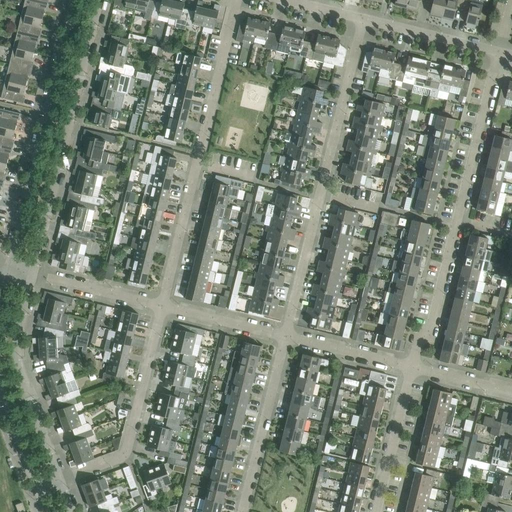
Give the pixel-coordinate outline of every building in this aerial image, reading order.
[(25,0),(22,14),(42,19),(45,9),(47,9),(48,3),(36,0),(25,0)] [(114,0),(114,5),(135,10),(137,0),(114,0)] [(137,0),(135,10),(145,13),(144,19),(150,21),(155,1),(148,0),(137,0)] [(155,1),(151,18),(154,19),(158,20),(168,22),(169,18),(173,0),(161,0),(161,3),(155,1)] [(184,30),(185,26),(189,10),(183,9),(184,0),(179,0),(179,1),(173,0),(169,18),(175,20),(174,25),(175,27),(184,30)] [(189,10),(185,26),(190,28),(192,27),(193,24),(203,27),(208,8),(202,7),(203,2),(198,0),(195,11),(195,10),(195,12),(189,10)] [(407,0),(406,8),(418,11),(420,0),(407,0)] [(430,0),(433,1),(430,14),(442,17),(445,0),(430,0)] [(445,0),(442,17),(453,19),(456,6),(463,8),(464,0),(445,0)] [(464,0),(463,8),(469,9),(466,22),(477,25),(482,6),(470,3),(471,0),(464,0)] [(208,8),(203,27),(214,29),(220,6),(215,4),(213,10),(208,8)] [(17,31),(40,36),(41,30),(40,30),(42,19),(22,14),(17,31)] [(236,41),(242,43),(243,40),(254,42),(255,38),(259,21),(248,18),(245,28),(239,26),(237,37),(236,41)] [(270,23),(259,21),(255,38),(266,40),(264,48),(270,50),(274,34),(268,32),(270,23)] [(153,33),(161,35),(163,29),(155,26),(153,33)] [(289,50),(294,29),(283,26),(281,36),(274,34),(270,50),(288,54),(289,50)] [(303,41),(305,32),(294,29),(289,50),(300,52),(299,56),(305,58),(309,42),(303,41)] [(13,48),(34,53),(36,42),(38,43),(40,36),(17,31),(13,48)] [(146,37),(129,33),(128,39),(145,43),(146,37)] [(323,62),(329,38),(318,35),(316,44),(309,42),(305,58),(323,62)] [(108,53),(126,57),(129,47),(128,46),(130,40),(121,38),(119,44),(105,41),(104,46),(109,47),(108,53)] [(347,49),(338,47),(340,40),(329,38),(323,62),(335,65),(342,67),(347,49)] [(9,65),(32,70),(33,64),(31,63),(34,53),(13,48),(9,65)] [(368,73),(368,70),(379,72),(385,51),(373,48),(372,55),(366,53),(366,52),(361,72),(368,73)] [(393,63),(396,54),(385,51),(379,72),(378,76),(396,80),(400,64),(393,63)] [(175,63),(181,64),(198,69),(201,58),(196,56),(178,52),(175,63)] [(111,65),(109,72),(130,77),(130,76),(133,75),(134,69),(132,67),(124,65),(126,57),(108,53),(106,59),(101,57),(100,63),(111,65)] [(400,64),(396,80),(402,82),(413,84),(419,60),(408,57),(406,66),(400,64)] [(428,71),(431,62),(419,60),(413,84),(424,87),(431,89),(435,73),(428,71)] [(198,69),(181,64),(179,75),(196,79),(198,69)] [(5,81),(26,86),(28,76),(30,76),(32,70),(9,65),(5,81)] [(431,89),(429,96),(436,98),(438,90),(448,93),(450,85),(454,68),(443,65),(443,66),(441,75),(435,73),(431,89)] [(454,68),(450,85),(461,88),(459,95),(466,97),(470,81),(463,80),(466,71),(454,68)] [(97,75),(95,80),(101,81),(99,87),(118,92),(125,93),(127,94),(131,77),(130,77),(109,72),(108,78),(98,75),(97,75)] [(196,79),(179,75),(176,85),(193,90),(196,79)] [(302,75),(300,81),(307,83),(309,76),(302,75)] [(26,86),(5,81),(1,98),(24,104),(25,97),(23,97),(26,86)] [(193,90),(176,85),(171,84),(169,95),(174,96),(191,100),(193,90)] [(91,97),(102,99),(101,106),(120,111),(125,93),(118,92),(99,87),(98,93),(93,91),(91,97)] [(298,98),(326,105),(328,100),(321,98),(323,92),(304,87),(301,96),(299,95),(298,98)] [(501,89),(498,101),(504,103),(506,99),(507,91),(501,89)] [(466,97),(459,95),(457,102),(461,103),(461,105),(464,105),(466,97)] [(191,100),(174,96),(171,106),(188,111),(191,100)] [(393,97),(391,103),(399,105),(400,99),(393,97)] [(300,102),(298,111),(317,115),(319,109),(325,111),(326,105),(298,98),(297,101),(300,102)] [(385,105),(365,100),(364,106),(357,105),(356,110),(362,112),(382,117),(385,117),(385,114),(383,114),(385,105)] [(88,109),(87,114),(92,116),(90,123),(105,126),(109,127),(111,119),(118,121),(120,111),(101,106),(99,112),(89,109),(88,109)] [(188,111),(171,106),(169,117),(186,121),(188,111)] [(19,121),(21,114),(0,108),(0,126),(15,130),(17,120),(19,121)] [(292,122),(321,129),(322,123),(316,121),(317,115),(298,111),(296,119),(293,119),(292,122)] [(382,117),(362,112),(361,118),(355,116),(353,122),(382,129),(383,126),(380,125),(382,117)] [(429,125),(453,130),(455,120),(431,114),(428,124),(429,125)] [(186,121),(169,117),(166,127),(183,132),(186,121)] [(294,125),(292,134),(311,139),(313,133),(319,134),(321,129),(292,122),(291,125),(294,125)] [(382,129),(353,122),(352,127),(358,129),(357,135),(376,140),(378,131),(381,132),(382,129)] [(426,135),(450,141),(453,130),(429,125),(426,135)] [(12,141),(15,130),(0,126),(0,144),(13,147),(14,141),(12,141)] [(180,142),(183,132),(166,127),(164,136),(157,135),(155,136),(154,141),(175,145),(176,141),(180,142)] [(84,147),(103,152),(105,141),(115,144),(117,137),(94,131),(92,137),(82,135),(81,140),(86,141),(84,147)] [(492,146),(509,151),(511,151),(511,133),(502,131),(500,137),(495,136),(493,141),(492,146)] [(286,145),(315,152),(316,146),(310,145),(311,139),(292,134),(290,143),(287,142),(286,145)] [(421,145),(423,145),(447,151),(450,141),(426,135),(423,134),(421,145)] [(349,140),(348,145),(376,152),(377,149),(374,149),(376,140),(357,135),(355,141),(349,140)] [(0,144),(0,162),(7,164),(9,153),(11,154),(13,147),(0,144)] [(391,144),(388,155),(394,157),(396,145),(391,144)] [(288,148),(286,157),(306,162),(307,156),(314,157),(315,152),(286,145),(286,148),(288,148)] [(376,152),(348,145),(346,151),(353,152),(351,158),(370,163),(373,154),(375,155),(376,152)] [(427,158),(445,162),(447,151),(423,145),(421,156),(427,158)] [(151,164),(170,168),(174,169),(174,168),(176,158),(173,157),(174,151),(156,146),(151,164)] [(489,157),(507,161),(509,151),(492,146),(489,157)] [(78,151),(77,157),(88,160),(87,166),(99,168),(103,169),(108,171),(110,164),(106,163),(109,153),(103,152),(84,147),(83,153),(78,151)] [(281,165),(281,168),(309,175),(311,170),(306,168),(304,168),(306,162),(286,157),(284,166),(281,165)] [(487,167),(492,168),(511,173),(511,171),(511,162),(507,161),(489,157),(487,167)] [(370,176),(371,173),(368,172),(369,168),(370,163),(351,158),(350,165),(343,163),(342,168),(342,169),(370,176)] [(425,168),(442,172),(443,168),(445,162),(427,158),(425,168)] [(149,174),(171,180),(174,169),(170,168),(151,164),(150,168),(149,174)] [(85,172),(74,169),(72,174),(77,176),(76,181),(94,186),(100,187),(103,177),(101,176),(103,169),(99,168),(87,166),(86,168),(85,172)] [(511,173),(492,168),(487,167),(486,168),(484,178),(502,182),(503,177),(511,179),(511,173)] [(275,179),(274,184),(295,189),(299,190),(300,186),(302,179),(308,181),(309,175),(281,168),(280,171),(283,172),(281,180),(275,179)] [(422,179),(440,183),(442,172),(425,168),(422,179)] [(370,176),(342,169),(340,174),(347,176),(345,182),(360,186),(371,188),(373,179),(370,178),(370,176)] [(146,185),(152,186),(169,190),(171,180),(149,174),(146,185)] [(214,182),(211,193),(228,198),(237,200),(239,189),(241,188),(243,182),(220,176),(218,183),(214,182)] [(499,193),(502,182),(484,178),(482,188),(499,193)] [(422,179),(420,189),(437,193),(440,183),(422,179)] [(69,186),(68,191),(69,191),(82,194),(80,201),(102,206),(104,199),(98,198),(92,196),(94,186),(76,181),(75,187),(69,186)] [(152,186),(149,197),(166,201),(169,190),(152,186)] [(410,198),(412,198),(435,204),(437,193),(420,189),(412,187),(410,198)] [(482,188),(479,199),(497,203),(499,193),(482,188)] [(384,205),(389,206),(398,208),(399,202),(391,200),(392,193),(387,192),(384,205)] [(211,193),(209,204),(226,208),(228,198),(211,193)] [(272,202),(272,205),(300,212),(302,206),(295,205),(297,198),(295,198),(296,195),(290,194),(289,196),(277,194),(275,203),(272,202)] [(143,195),(141,206),(164,211),(166,201),(149,197),(143,195)] [(436,205),(434,205),(435,204),(412,198),(410,209),(414,210),(433,215),(433,214),(432,214),(433,210),(434,211),(436,205)] [(494,214),(497,203),(479,199),(477,209),(475,209),(494,214)] [(249,214),(251,203),(237,200),(236,205),(244,207),(245,204),(246,205),(244,213),(249,214)] [(69,210),(68,216),(86,220),(92,221),(94,211),(93,211),(95,204),(102,206),(80,201),(79,207),(65,203),(64,209),(69,210)] [(209,204),(206,214),(223,219),(229,220),(232,210),(226,208),(209,204)] [(268,204),(265,216),(272,217),(291,222),(293,216),(299,218),(300,212),(272,205),(268,204)] [(141,206),(138,216),(161,222),(164,211),(141,206)] [(331,214),(329,219),(358,226),(359,223),(356,223),(358,214),(354,212),(339,209),(337,215),(331,214)] [(383,211),(382,216),(380,224),(384,225),(395,227),(398,215),(383,211)] [(206,214),(204,225),(221,229),(223,219),(206,214)] [(70,228),(69,234),(87,238),(94,240),(96,234),(89,232),(92,221),(86,220),(68,216),(66,221),(61,220),(60,225),(70,228)] [(135,227),(141,228),(158,232),(161,222),(144,218),(138,216),(135,227)] [(267,225),(266,228),(295,235),(296,230),(290,228),(291,222),(272,217),(269,226),(267,225)] [(357,229),(358,226),(329,219),(328,225),(334,226),(333,232),(352,237),(355,228),(357,229)] [(412,220),(409,231),(427,235),(429,225),(431,225),(412,220)] [(221,229),(204,225),(201,235),(218,240),(221,229)] [(141,228),(139,239),(156,243),(158,232),(141,228)] [(293,241),(295,235),(266,228),(265,231),(268,232),(266,241),(285,245),(287,239),(293,241)] [(401,240),(403,240),(424,246),(427,235),(409,231),(403,229),(401,240)] [(325,237),(324,243),(352,250),(353,247),(350,246),(352,237),(333,232),(331,239),(325,237)] [(61,244),(59,250),(78,254),(80,244),(86,245),(87,238),(69,234),(67,240),(57,237),(55,243),(61,244)] [(495,237),(481,234),(480,237),(469,234),(469,235),(470,235),(468,245),(485,249),(486,244),(491,245),(493,244),(495,237)] [(201,235),(198,246),(216,250),(218,240),(201,235)] [(131,248),(136,249),(153,253),(156,243),(139,239),(133,237),(131,248)] [(401,251),(404,252),(422,256),(424,246),(403,240),(400,251),(401,251)] [(261,249),(260,252),(289,259),(290,253),(284,252),(285,245),(266,241),(264,249),(261,249)] [(352,252),(352,250),(324,243),(322,248),(329,250),(327,256),(347,261),(349,252),(352,252)] [(468,245),(465,256),(489,262),(492,251),(485,249),(468,245)] [(198,246),(196,256),(213,261),(216,250),(198,246)] [(136,249),(134,260),(151,264),(153,253),(136,249)] [(61,262),(59,268),(84,274),(86,267),(82,266),(84,256),(78,254),(59,250),(58,255),(53,254),(51,259),(61,262)] [(398,261),(419,267),(422,256),(404,252),(401,251),(398,261)] [(288,264),(289,259),(260,252),(260,255),(262,255),(260,264),(280,269),(281,263),(288,264)] [(196,256),(193,267),(210,271),(213,261),(196,256)] [(319,260),(318,266),(347,273),(347,270),(345,269),(347,261),(327,256),(326,262),(319,260)] [(487,272),(489,262),(465,256),(463,266),(486,272),(487,272)] [(125,269),(131,270),(148,274),(151,264),(134,260),(128,258),(125,269)] [(392,271),(399,273),(417,277),(419,267),(398,261),(395,261),(392,271)] [(255,272),(255,275),(283,282),(284,276),(278,275),(280,269),(260,264),(258,273),(255,272)] [(108,265),(105,279),(111,280),(115,266),(108,265)] [(346,276),(347,273),(318,266),(317,271),(323,273),(322,279),(341,284),(343,275),(346,276)] [(460,277),(478,281),(483,282),(486,272),(463,266),(460,277)] [(193,267),(191,277),(208,282),(214,283),(216,272),(210,271),(193,267)] [(145,285),(148,274),(131,270),(127,284),(143,288),(144,285),(145,285)] [(238,271),(235,282),(240,284),(243,272),(238,271)] [(399,273),(397,283),(414,287),(417,277),(399,273)] [(282,287),(283,282),(255,275),(254,278),(257,278),(254,287),(274,292),(275,286),(282,287)] [(502,276),(500,286),(506,288),(508,277),(502,276)] [(208,282),(191,277),(188,288),(205,292),(208,282)] [(475,291),(478,281),(460,277),(457,287),(475,291)] [(314,284),(312,289),(341,296),(342,293),(339,293),(341,284),(322,279),(320,285),(314,284)] [(240,284),(235,282),(232,294),(237,295),(240,284)] [(388,292),(394,294),(412,298),(414,287),(397,283),(391,282),(388,292)] [(250,295),(249,298),(277,305),(279,300),(272,298),(274,292),(254,287),(252,296),(250,295)] [(457,287),(455,298),(472,302),(475,291),(457,287)] [(188,288),(186,299),(203,303),(205,292),(188,288)] [(340,299),(341,296),(312,289),(311,295),(317,296),(316,302),(335,307),(337,298),(340,299)] [(46,304),(45,309),(63,314),(66,303),(72,304),(73,298),(54,293),(52,299),(42,297),(41,302),(46,304)] [(230,302),(237,303),(239,296),(237,295),(232,294),(230,302)] [(394,294),(391,304),(409,308),(412,298),(394,294)] [(220,296),(217,307),(225,308),(228,298),(223,296),(220,296)] [(251,302),(248,314),(263,318),(264,315),(268,316),(270,309),(276,311),(277,305),(249,298),(248,301),(251,302)] [(470,312),(472,302),(455,298),(452,308),(470,312)] [(308,307),(307,312),(335,319),(336,316),(333,316),(335,307),(316,302),(314,308),(308,307)] [(391,304),(389,315),(406,319),(409,308),(391,304)] [(97,316),(101,317),(104,317),(106,306),(103,305),(101,311),(99,310),(97,316)] [(452,308),(450,318),(467,323),(470,312),(452,308)] [(43,315),(38,314),(37,319),(49,322),(47,328),(45,327),(65,332),(67,325),(65,325),(67,315),(63,314),(45,309),(43,315)] [(136,325),(138,314),(121,310),(119,321),(136,325)] [(334,322),(335,319),(307,312),(305,318),(312,319),(310,326),(328,330),(329,331),(332,322),(334,322)] [(379,323),(386,325),(404,329),(406,319),(389,315),(381,313),(379,323)] [(465,333),(467,323),(450,318),(447,329),(465,333)] [(119,321),(116,331),(133,335),(136,325),(119,321)] [(346,322),(344,330),(351,332),(353,324),(346,322)] [(386,325),(384,336),(401,340),(404,329),(386,325)] [(38,343),(38,349),(57,348),(56,337),(64,336),(65,332),(45,327),(43,338),(32,338),(32,344),(38,343)] [(196,334),(203,336),(204,330),(190,327),(189,332),(175,329),(173,339),(194,345),(196,334)] [(447,329),(445,339),(462,344),(465,333),(447,329)] [(116,331),(113,342),(131,346),(133,335),(116,331)] [(377,334),(375,345),(400,351),(400,350),(399,350),(401,340),(384,336),(377,334)] [(219,347),(226,349),(229,336),(222,335),(219,347)] [(184,353),(182,359),(194,362),(196,356),(191,355),(194,345),(173,339),(170,350),(184,353)] [(445,339),(442,350),(460,354),(462,344),(445,339)] [(487,339),(484,349),(490,351),(493,340),(487,339)] [(105,351),(128,356),(131,346),(113,342),(106,340),(104,350),(105,351)] [(241,353),(261,358),(262,353),(259,352),(261,346),(246,343),(244,342),(241,353)] [(58,354),(57,348),(38,349),(39,355),(33,355),(34,361),(46,360),(47,370),(69,362),(66,356),(58,354)] [(488,361),(490,351),(484,349),(482,360),(488,361)] [(464,355),(460,354),(442,350),(439,360),(438,360),(462,366),(464,355)] [(103,361),(108,363),(125,367),(128,356),(105,351),(103,361)] [(239,363),(256,367),(257,362),(260,362),(261,358),(241,353),(235,351),(232,362),(239,363)] [(298,361),(297,366),(318,371),(319,365),(327,367),(329,360),(303,354),(301,361),(298,361)] [(193,367),(194,362),(182,359),(181,364),(168,361),(165,371),(186,377),(188,366),(193,367)] [(479,359),(476,370),(485,372),(488,361),(482,360),(479,359)] [(46,383),(48,389),(65,382),(62,372),(66,370),(63,364),(69,362),(47,370),(49,376),(39,380),(41,385),(46,383)] [(229,372),(236,374),(256,379),(257,374),(254,373),(256,367),(239,363),(232,362),(229,372)] [(102,379),(119,383),(121,377),(123,378),(125,367),(108,363),(106,373),(105,373),(104,373),(102,379)] [(315,383),(318,371),(297,366),(296,371),(299,372),(297,379),(315,383)] [(345,367),(343,375),(357,379),(359,371),(345,367)] [(176,386),(174,391),(189,394),(190,389),(183,387),(186,377),(165,371),(162,382),(176,386)] [(386,389),(383,388),(387,375),(371,371),(368,381),(367,380),(367,381),(365,380),(362,382),(361,384),(359,394),(365,395),(383,400),(386,389)] [(227,383),(251,388),(252,383),(255,383),(256,379),(236,374),(229,372),(227,383)] [(58,404),(76,397),(80,395),(74,379),(65,382),(48,389),(50,394),(45,396),(46,401),(66,394),(69,400),(58,403),(58,404)] [(293,385),(291,390),(312,395),(315,383),(297,379),(295,385),(293,385)] [(224,393),(231,395),(251,400),(252,395),(249,394),(251,388),(227,383),(224,393)] [(451,398),(452,394),(434,389),(431,400),(456,406),(457,399),(451,398)] [(291,390),(290,395),(293,396),(291,403),(309,407),(318,409),(321,397),(312,395),(291,390)] [(157,404),(178,409),(184,410),(185,404),(186,404),(189,394),(174,391),(173,396),(160,393),(157,404)] [(231,395),(228,405),(245,409),(247,403),(249,404),(251,400),(231,395)] [(365,395),(362,406),(381,410),(383,400),(365,395)] [(475,411),(479,397),(473,396),(469,409),(475,411)] [(58,416),(60,422),(78,415),(74,405),(78,403),(76,397),(58,404),(61,409),(51,413),(53,418),(58,416)] [(431,400),(428,410),(453,416),(456,406),(431,400)] [(306,419),(309,407),(291,403),(289,409),(287,409),(286,414),(306,419)] [(175,419),(178,409),(157,404),(154,414),(168,418),(167,423),(179,426),(180,420),(175,419)] [(226,416),(245,421),(247,416),(244,415),(245,409),(228,405),(226,416)] [(378,421),(381,410),(362,406),(360,416),(378,421)] [(119,419),(126,416),(127,411),(120,409),(118,412),(119,419)] [(453,416),(428,410),(426,421),(444,425),(451,427),(453,416)] [(501,423),(511,425),(511,413),(511,414),(504,412),(501,423)] [(217,425),(223,426),(240,430),(242,424),(244,425),(245,421),(226,416),(220,414),(217,425)] [(303,431),(306,419),(286,414),(284,419),(287,420),(285,427),(303,431)] [(72,429),(74,435),(91,429),(90,424),(87,423),(81,425),(78,415),(60,422),(62,427),(57,429),(59,434),(72,429)] [(360,416),(357,427),(376,431),(378,421),(360,416)] [(466,420),(463,430),(465,431),(470,432),(473,421),(468,420),(466,420)] [(426,421),(423,431),(442,436),(444,425),(426,421)] [(152,425),(149,436),(170,441),(173,430),(179,432),(181,426),(179,426),(167,423),(165,428),(152,425)] [(511,425),(501,423),(499,429),(511,432),(511,425)] [(223,426),(221,437),(240,441),(241,437),(239,436),(240,430),(223,426)] [(281,433),(280,438),(300,443),(303,431),(285,427),(284,433),(281,433)] [(373,442),(376,431),(357,427),(354,437),(373,442)] [(491,427),(490,434),(502,437),(499,448),(511,451),(511,432),(499,429),(491,427)] [(77,441),(63,446),(65,451),(70,449),(72,455),(90,448),(86,438),(94,435),(91,429),(74,435),(77,441)] [(439,446),(442,436),(423,431),(421,442),(439,446)] [(167,451),(170,441),(149,436),(147,446),(167,451)] [(116,450),(118,449),(121,437),(112,440),(116,450)] [(218,447),(235,451),(237,445),(239,446),(240,441),(221,437),(218,447)] [(354,437),(352,448),(371,452),(373,442),(354,437)] [(297,455),(300,443),(280,438),(278,443),(281,444),(279,451),(297,455)] [(478,443),(471,441),(467,457),(474,459),(478,443)] [(414,451),(437,457),(439,446),(421,442),(419,448),(415,447),(414,451)] [(209,456),(215,458),(235,462),(236,458),(234,457),(235,451),(218,447),(212,446),(209,456)] [(511,462),(511,451),(499,448),(494,447),(493,453),(501,455),(500,460),(508,462),(511,462)] [(74,460),(69,462),(71,467),(94,459),(90,448),(72,455),(74,460)] [(371,452),(352,448),(349,458),(371,464),(373,457),(370,456),(371,452)] [(418,453),(415,463),(434,468),(437,457),(414,451),(414,452),(418,453)] [(169,452),(168,457),(180,460),(182,455),(169,452)] [(168,457),(167,463),(174,464),(172,471),(185,474),(186,468),(187,462),(180,460),(168,457)] [(486,463),(489,464),(497,466),(506,468),(508,462),(500,460),(487,457),(486,463)] [(213,468),(230,472),(231,466),(234,467),(235,462),(215,458),(213,468)] [(351,462),(348,473),(367,477),(369,466),(351,462)] [(164,463),(153,467),(161,487),(171,484),(164,463)] [(485,482),(493,483),(511,488),(511,484),(511,476),(496,473),(497,466),(489,464),(488,471),(485,482)] [(148,484),(143,486),(147,498),(157,494),(155,490),(161,487),(153,467),(143,471),(148,484)] [(213,468),(210,479),(230,483),(231,479),(229,478),(230,472),(213,468)] [(440,472),(426,469),(425,475),(415,472),(413,483),(431,488),(434,477),(438,478),(440,472)] [(364,488),(367,477),(348,473),(345,483),(364,488)] [(132,475),(126,477),(131,489),(137,487),(132,475)] [(81,485),(85,496),(102,490),(98,479),(81,485)] [(208,489),(225,493),(226,487),(229,488),(230,483),(210,479),(208,489)] [(345,483),(343,494),(361,498),(364,488),(345,483)] [(413,483),(410,494),(429,498),(431,488),(413,483)] [(490,494),(508,499),(511,488),(493,483),(490,494)] [(208,489),(205,500),(225,504),(226,500),(223,499),(225,493),(208,489)] [(105,497),(102,490),(85,496),(89,507),(99,504),(101,509),(113,505),(118,503),(119,503),(116,497),(112,498),(111,495),(105,497)] [(359,509),(361,498),(343,494),(340,504),(359,509)] [(426,509),(429,498),(410,494),(407,504),(426,509)] [(203,510),(210,511),(220,511),(221,508),(224,509),(225,504),(205,500),(203,510)] [(25,511),(22,502),(17,504),(15,505),(18,511),(22,511),(25,511)]
